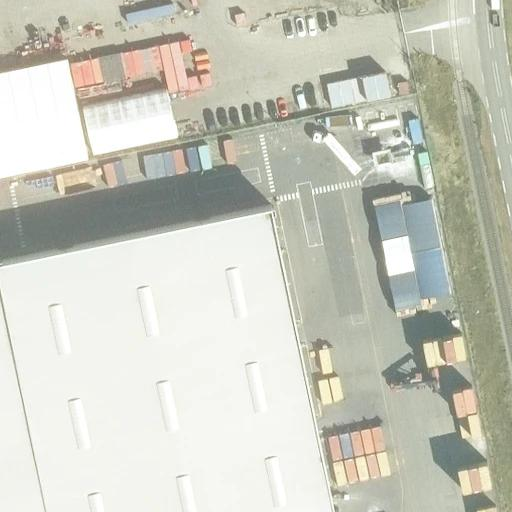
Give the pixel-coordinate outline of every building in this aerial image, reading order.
[(78,66),(0,81),(0,185),(93,166),(78,66)] [(311,87),(316,111),(398,94),(393,70),(311,87)] [(90,104),(100,151),(184,133),(174,86),(90,104)] [(409,195),(380,199),(386,236),(413,232),(418,264),(395,268),(400,303),(456,295),(440,194),(409,199),(409,195)] [(0,511),(334,511),(335,510),(334,510),(271,205),(0,260),(0,511)] [(461,307),(412,320),(415,331),(432,326),(435,339),(468,330),(461,307)]
